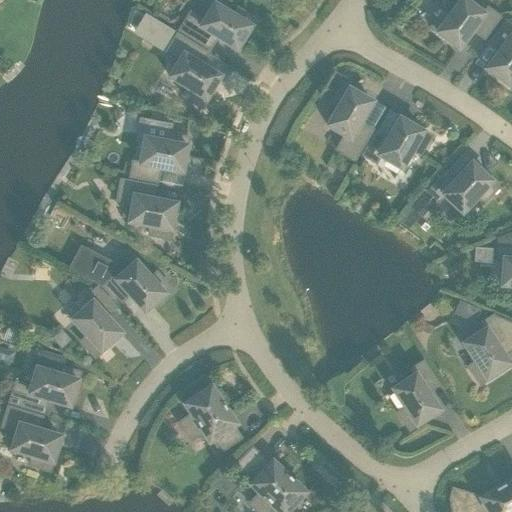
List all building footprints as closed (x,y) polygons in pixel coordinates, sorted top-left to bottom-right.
[(430,29),(444,39),(459,50),(473,30),(483,38),(499,17),(487,9),(483,15),(463,0),(461,0),(449,17),(443,12),(435,23),(434,22),(430,29)] [(236,50),(246,35),(247,35),(257,21),(250,16),(250,17),(239,9),(234,16),(216,4),(205,21),(192,12),(181,28),(209,48),(217,37),(236,50)] [(146,14),(135,32),(162,49),(173,30),(146,14)] [(501,81),(500,81),(511,89),(511,27),(505,22),(490,43),(500,51),(486,70),(501,81)] [(211,93),(220,77),(200,65),(206,54),(177,36),(167,53),(180,61),(170,78),(188,89),(184,96),(195,103),(195,104),(201,108),(211,93)] [(357,94),(341,85),(337,92),(338,92),(331,104),(338,108),(327,126),(344,136),(336,150),(354,160),(371,130),(360,124),(372,103),(356,94),(357,94)] [(128,108),(127,113),(129,117),(133,118),(137,116),(139,111),(136,107),(132,106),(128,108)] [(415,128),(400,119),(388,140),(376,133),(363,156),(375,163),(379,157),(401,170),(412,151),(419,155),(426,143),(427,144),(431,137),(415,128)] [(184,137),(171,134),(169,142),(147,136),(141,161),(134,160),(130,173),(155,180),(159,167),(182,173),(186,156),(187,156),(191,139),(184,137)] [(446,173),(428,192),(438,201),(443,196),(462,214),(477,198),(483,203),(492,193),(493,194),(498,188),(485,176),(471,164),(455,182),(446,173)] [(172,222),(176,205),(152,200),(155,187),(121,181),(117,201),(133,204),(129,223),(150,227),(149,235),(162,238),(170,240),(173,223),(172,222)] [(511,247),(498,246),(497,260),(504,261),(502,286),(511,287),(511,247)] [(474,248),(473,262),(491,263),(492,249),(474,248)] [(86,251),(76,271),(101,285),(119,304),(128,295),(144,313),(158,300),(158,301),(171,289),(166,283),(165,283),(156,273),(150,279),(136,263),(126,252),(112,265),(86,251)] [(89,353),(94,358),(108,347),(107,346),(121,334),(105,316),(114,308),(97,288),(87,298),(91,303),(72,320),(87,337),(81,342),(90,352),(89,353)] [(470,305),(464,318),(474,323),(480,309),(470,305)] [(475,379),(480,385),(494,376),(494,375),(509,365),(507,362),(508,362),(507,361),(505,353),(511,349),(511,325),(493,317),(481,324),(485,330),(463,345),(475,363),(468,367),(476,378),(475,379)] [(30,367),(37,369),(31,388),(16,383),(10,403),(43,413),(47,400),(69,407),(75,390),(80,373),(73,371),(60,367),(63,358),(36,349),(30,367)] [(426,391),(437,384),(423,363),(411,370),(415,376),(393,390),(405,409),(398,413),(405,424),(405,425),(409,431),(424,421),(439,411),(426,391)] [(213,441),(220,452),(240,439),(233,428),(236,425),(211,387),(184,405),(191,416),(179,423),(191,441),(202,433),(209,444),(213,441)] [(42,470),(50,472),(55,455),(60,438),(37,431),(41,418),(8,408),(2,427),(17,432),(11,451),(32,457),(30,465),(43,469),(42,470)] [(270,511),(274,509),(277,511),(288,511),(305,494),(272,462),(269,465),(260,457),(244,474),(253,483),(250,486),(259,494),(249,504),(257,511),(270,511)] [(511,511),(511,480),(480,499),(487,511),(511,511)]
